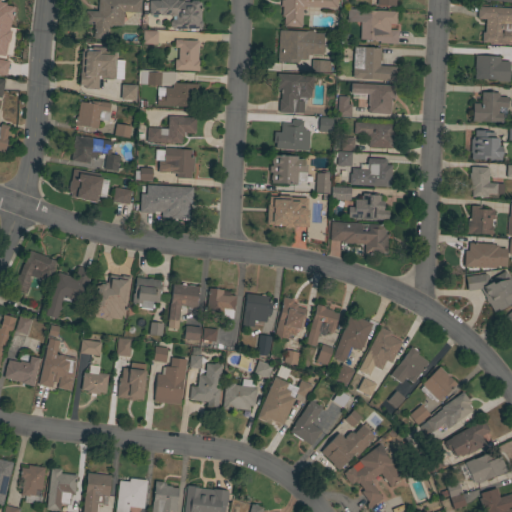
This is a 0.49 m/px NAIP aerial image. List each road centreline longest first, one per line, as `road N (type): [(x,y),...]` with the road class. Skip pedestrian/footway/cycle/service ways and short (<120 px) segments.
road 1 (residential): [(511,402),(479,351),(421,305),(335,267),(120,236),(0,198)]
road 2 (residential): [(320,511),(267,463),(0,416)]
road 3 (residential): [(435,0),(421,305)]
road 4 (residential): [(238,0),(230,249)]
road 5 (residential): [(48,0),(19,206),(0,242)]
